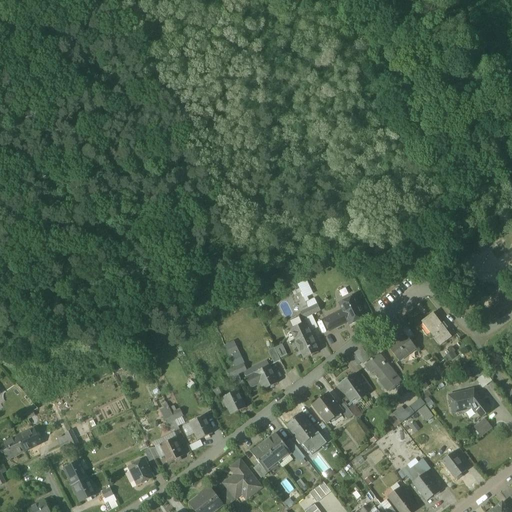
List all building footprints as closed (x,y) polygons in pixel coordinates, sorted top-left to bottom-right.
[(313,277),(297,284),(303,296),(319,289),(313,277)] [(303,297),(295,301),(300,313),(309,309),(306,304),(303,297)] [(314,300),(306,304),(309,309),(317,305),(314,299),(314,300)] [(317,305),(309,309),(312,315),(320,311),(317,305)] [(309,309),(300,313),(303,319),(304,319),(312,315),(309,309)] [(342,310),(327,318),(332,328),(333,327),(337,334),(351,327),(342,310)] [(451,337),(433,313),(421,322),(439,346),(451,337)] [(312,315),(304,319),(310,331),(318,328),(312,315)] [(291,320),(294,326),(303,322),(301,316),(291,320)] [(327,318),(321,321),(326,331),(332,328),(327,318)] [(305,324),(291,331),(296,342),(311,335),(305,324)] [(405,334),(389,346),(400,360),(415,348),(405,334)] [(296,342),(295,342),(300,352),(301,351),(304,359),(319,352),(311,335),(296,342)] [(282,345),(275,348),(281,362),(288,358),(282,345)] [(363,347),(356,352),(364,363),(371,358),(363,347)] [(275,350),(269,353),(275,365),(281,362),(275,350)] [(371,360),(372,361),(366,365),(372,372),(376,370),(382,378),(380,380),(388,391),(397,385),(394,381),(395,381),(394,379),(397,376),(379,354),(373,359),(371,360)] [(355,355),(351,358),(355,365),(360,362),(355,355)] [(244,364),(236,368),(236,369),(238,374),(247,370),(244,364)] [(255,374),(247,378),(252,388),(261,384),(264,391),(279,384),(271,367),(255,374)] [(236,368),(228,372),(230,378),(238,374),(236,369),(236,368)] [(238,374),(230,378),(235,387),(243,383),(238,374)] [(369,394),(355,374),(340,384),(349,397),(344,400),(350,409),(355,405),(352,401),(360,396),(362,399),(369,394)] [(476,389),(451,396),(455,413),(475,408),(479,413),(481,412),(484,416),(492,410),(476,389)] [(246,409),(238,392),(222,399),(227,409),(231,416),(246,409)] [(328,394),(312,406),(326,424),(342,413),(342,412),(339,407),(328,394)] [(425,403),(430,407),(434,402),(429,398),(425,403)] [(167,403),(162,405),(163,409),(159,410),(163,418),(164,418),(172,414),(167,403)] [(353,416),(344,404),(339,407),(342,412),(342,413),(347,420),(353,416)] [(362,416),(355,405),(350,409),(349,410),(357,420),(362,416)] [(434,418),(425,406),(418,411),(427,423),(434,418)] [(409,407),(404,411),(401,407),(393,414),(401,423),(414,413),(409,407)] [(180,410),(172,414),(175,420),(183,417),(180,410)] [(172,414),(164,418),(167,424),(168,424),(175,420),(172,414)] [(312,428),(302,414),(294,420),(293,421),(288,425),(296,436),(297,436),(304,444),(303,444),(303,445),(303,444),(317,434),(312,428)] [(205,417),(190,424),(195,434),(196,434),(199,441),(213,434),(205,417)] [(487,418),(476,428),(483,436),(494,426),(487,418)] [(175,420),(168,424),(173,433),(180,430),(175,420)] [(318,423),(312,428),(317,434),(318,432),(326,442),(328,444),(332,440),(318,423)] [(34,429),(18,437),(25,451),(31,448),(41,443),(34,429)] [(76,439),(72,431),(66,434),(67,436),(70,442),(76,439)] [(318,432),(317,434),(303,444),(307,450),(313,445),(316,449),(326,442),(318,432)] [(291,453),(276,434),(264,444),(278,462),(279,463),(291,453)] [(67,436),(57,441),(60,447),(70,442),(67,436)] [(18,437),(0,445),(7,460),(17,455),(25,451),(18,437)] [(76,439),(70,442),(73,448),(73,450),(79,447),(76,439)] [(176,439),(161,447),(166,457),(167,456),(170,464),(184,457),(176,439)] [(292,440),(287,444),(294,453),(299,449),(292,440)] [(70,442),(60,447),(63,453),(73,448),(70,442)] [(264,444),(263,443),(251,453),(260,464),(266,472),(278,462),(264,444)] [(149,449),(144,451),(149,462),(155,460),(149,449)] [(454,452),(441,462),(455,480),(468,469),(454,452)] [(430,469),(423,459),(418,463),(426,472),(430,469)] [(144,460),(129,467),(138,486),(153,479),(144,460)] [(261,488),(240,461),(230,469),(235,475),(224,484),(228,489),(235,499),(242,494),(246,500),(261,488)] [(87,479),(79,462),(64,469),(69,479),(70,478),(73,485),(87,479)] [(426,472),(418,463),(410,469),(412,472),(407,476),(412,483),(426,472)] [(266,472),(260,464),(254,469),(261,478),(267,474),(266,472)] [(407,466),(398,473),(403,479),(407,476),(412,472),(410,469),(407,466)] [(440,491),(426,472),(412,483),(426,502),(440,491)] [(87,479),(73,485),(77,493),(76,494),(81,504),(96,497),(87,479)] [(304,510),(331,490),(324,481),(297,501),(304,510)] [(209,487),(198,495),(199,497),(188,504),(194,511),(216,511),(223,507),(224,506),(217,497),(209,487)] [(401,487),(389,497),(395,505),(408,495),(401,487)] [(235,499),(228,489),(223,492),(232,503),(236,500),(235,499)] [(111,490),(102,494),(105,500),(114,496),(111,490)] [(223,492),(217,497),(224,506),(223,507),(225,508),(232,503),(223,492)] [(408,495),(395,505),(400,511),(412,511),(417,508),(408,495)] [(50,511),(46,502),(28,510),(29,511),(50,511)] [(321,511),(315,503),(305,511),(306,511),(321,511)] [(508,511),(502,503),(495,508),(497,511),(508,511)]
